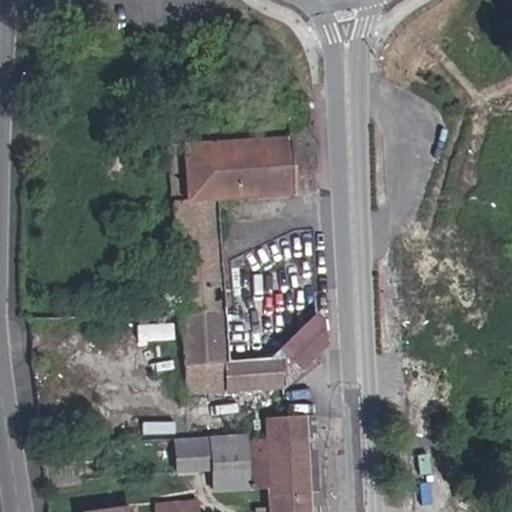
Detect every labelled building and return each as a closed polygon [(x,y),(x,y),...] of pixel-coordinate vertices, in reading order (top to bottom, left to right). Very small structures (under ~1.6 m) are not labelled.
[(26,103),(24,124),(41,126),(60,128),(61,107),(26,103)] [(173,134),(184,304),(224,302),(221,193),(290,189),(286,110),(140,118),(141,136),(173,134)] [(286,110),(290,189),(309,188),(305,110),(286,110)] [(402,257),(401,348),(453,349),(455,258),(402,257)] [(224,302),(184,304),(189,396),(211,393),(211,379),(231,378),(232,384),(289,382),(289,378),(288,351),(230,354),(224,302)] [(287,339),(288,351),(289,378),(329,345),(327,306),(287,339)] [(511,393),(511,367),(485,374),(491,398),(511,393)] [(246,428),(175,431),(177,469),(248,465),(249,482),(269,482),(271,511),(315,511),(310,424),(309,410),(265,414),(266,437),(247,438),(246,428)] [(134,511),(133,498),(79,505),(80,511),(134,511)] [(186,511),(207,511),(207,500),(186,501),(186,511)] [(164,511),(186,511),(186,501),(164,502),(164,511)]
